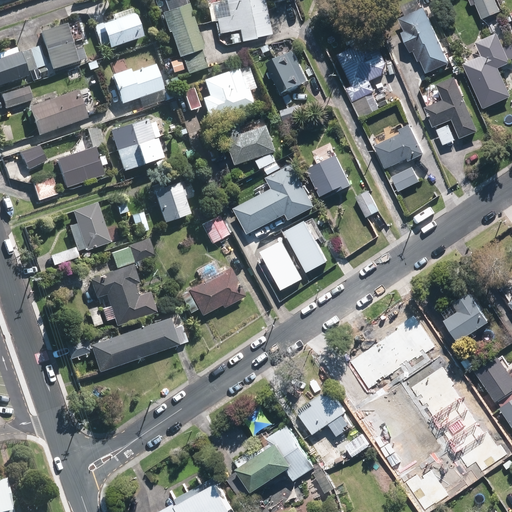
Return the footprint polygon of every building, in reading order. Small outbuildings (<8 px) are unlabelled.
[(269,33),(262,0),(232,0),(236,18),(221,21),(223,31),(242,28),(244,38),(269,33)] [(496,0),(476,0),(484,19),(501,12),(496,0)] [(188,9),(165,16),(170,29),(172,28),(181,55),(201,48),(188,9)] [(449,62),(427,11),(408,19),(413,31),(407,33),(415,51),(419,50),(423,60),(425,59),(430,70),(449,62)] [(134,16),(103,26),(110,47),(141,37),(134,16)] [(73,21),(43,30),(54,67),(84,57),(73,21)] [(489,57),(470,65),(482,92),(506,82),(500,67),(511,62),(500,37),(483,45),(489,57)] [(377,42),(345,56),(359,88),(352,91),(356,99),(395,82),(377,42)] [(38,48),(22,53),(28,71),(44,65),(38,48)] [(20,53),(0,59),(0,82),(27,73),(20,53)] [(200,53),(186,58),(191,72),(205,67),(200,53)] [(292,55),(272,65),(285,92),(305,83),(292,55)] [(130,70),(114,75),(124,102),(161,89),(154,68),(132,76),(130,70)] [(211,98),(204,100),(211,118),(250,104),(239,72),(206,83),(211,98)] [(450,102),(430,110),(437,126),(457,118),(465,137),(478,131),(458,79),(443,85),(450,102)] [(28,89),(4,96),(7,107),(31,99),(28,89)] [(193,89),(184,92),(190,110),(200,107),(193,89)] [(75,93),(32,109),(41,133),(84,116),(75,93)] [(382,109),(374,93),(354,103),(362,119),(382,109)] [(301,106),(283,112),(286,123),(304,117),(301,106)] [(146,121),(113,132),(125,169),(158,158),(146,121)] [(458,141),(451,124),(438,129),(445,146),(458,141)] [(243,125),(229,130),(241,163),(277,150),(270,129),(248,137),(243,125)] [(407,135),(381,148),(390,167),(412,156),(413,159),(425,153),(413,128),(406,132),(407,135)] [(40,148),(23,157),(29,169),(46,161),(40,148)] [(94,149),(59,160),(68,187),(103,175),(94,149)] [(340,158),(314,170),(324,194),(351,183),(340,158)] [(415,168),(396,178),(403,191),(422,182),(415,168)] [(51,179),(35,185),(39,199),(56,194),(51,179)] [(178,184),(156,192),(166,222),(188,214),(178,184)] [(295,189),(256,206),(266,230),(279,225),(296,264),(318,254),(300,213),(305,211),(295,189)] [(370,194),(361,198),(370,216),(379,211),(370,194)] [(95,205),(75,211),(87,249),(108,242),(95,205)] [(143,214),(134,217),(138,232),(147,229),(143,214)] [(218,218),(204,225),(213,241),(227,233),(218,218)] [(149,240),(132,247),(138,263),(155,256),(149,240)] [(54,265),(79,257),(77,250),(76,246),(50,255),(54,265)] [(128,250),(116,254),(120,265),(132,261),(128,250)] [(132,268),(93,281),(98,296),(107,293),(118,324),(155,311),(150,295),(138,299),(133,284),(138,283),(132,268)] [(230,271),(190,291),(203,316),(243,295),(230,271)] [(469,309),(450,321),(460,338),(493,317),(476,290),(462,299),(469,309)] [(169,323),(94,348),(101,369),(176,345),(169,323)] [(420,325),(389,346),(408,373),(422,363),(430,375),(446,364),(420,325)] [(473,355),(462,361),(468,371),(479,364),(473,355)] [(511,377),(499,359),(479,373),(496,398),(511,386),(511,377)] [(381,365),(358,368),(363,411),(387,408),(386,400),(393,399),(391,382),(383,383),(381,365)] [(467,376),(462,380),(469,390),(474,386),(467,376)] [(475,387),(466,393),(475,406),(484,400),(475,387)] [(329,393),(302,411),(316,432),(349,411),(336,392),(331,396),(329,393)] [(511,401),(502,409),(511,422),(511,401)] [(410,424),(391,426),(395,456),(414,454),(410,424)] [(257,487),(291,465),(300,477),(317,466),(290,426),(273,437),(278,445),(244,467),(257,487)] [(325,437),(314,444),(329,467),(340,460),(325,437)] [(307,488),(311,496),(326,489),(327,492),(338,487),(333,476),(307,488)] [(179,502),(161,511),(228,511),(234,509),(220,484),(181,506),(179,502)] [(0,511),(8,511),(4,489),(0,490),(0,511)]
